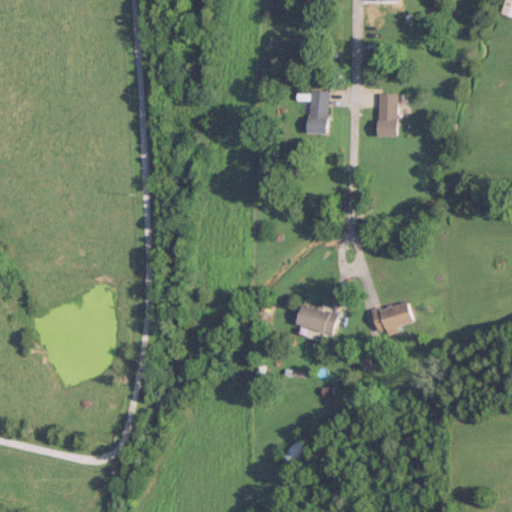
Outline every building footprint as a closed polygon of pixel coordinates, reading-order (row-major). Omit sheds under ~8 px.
[(330,132),(330,89),(310,89),(310,132),(330,132)] [(399,135),(399,92),(380,92),(380,135),(399,135)] [(378,330),(414,322),(410,302),(373,310),(378,330)] [(340,315),(304,304),(299,324),(334,334),(340,315)] [(280,454),(290,465),(308,447),(298,437),(280,454)]
